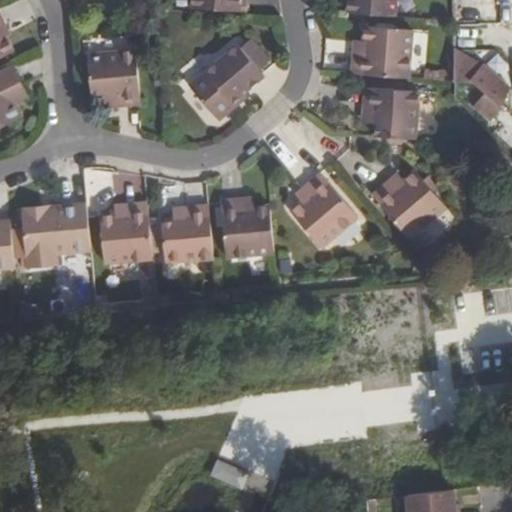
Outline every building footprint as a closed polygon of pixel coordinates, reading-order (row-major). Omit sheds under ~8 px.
[(189,0),(189,7),(244,11),(244,0),(189,0)] [(349,0),(349,15),(397,19),(398,0),(349,0)] [(463,0),(452,0),(453,11),(464,10),(463,0)] [(368,30),(367,43),(367,51),(357,51),(354,76),(411,81),(415,33),(368,30)] [(0,56),(9,52),(2,38),(0,34),(0,56)] [(184,84),(212,116),(242,90),(260,74),(233,42),(184,84)] [(358,43),(357,51),(367,51),(367,43),(358,43)] [(112,100),(113,107),(138,105),(134,49),(85,54),(89,94),(101,94),(102,101),(112,100)] [(486,94),(503,107),(507,102),(511,102),(511,89),(482,65),(454,52),(455,73),(467,79),(486,94)] [(11,66),(0,71),(0,126),(20,117),(16,107),(10,92),(20,87),(11,66)] [(27,102),(20,87),(10,92),(16,107),(27,102)] [(367,88),(365,113),(372,114),(371,125),(379,126),(378,138),(418,141),(421,92),(367,88)] [(242,90),(212,116),(215,120),(245,95),(242,90)] [(486,123),(503,107),(486,94),(473,109),(486,123)] [(112,100),(102,101),(102,108),(113,107),(112,100)] [(304,196),(299,200),(288,209),(317,247),(354,217),(318,172),(299,187),(304,196)] [(411,173),(401,182),(393,188),(387,180),(368,195),(405,241),(441,210),(411,173)] [(395,174),(387,180),(393,188),(401,182),(395,174)] [(293,192),(299,200),(304,196),(299,187),(293,192)] [(253,199),(245,200),(246,209),(253,208),(253,199)] [(246,209),(245,200),(221,201),(224,258),(271,255),(268,208),(253,208),(246,209)] [(103,262),(149,259),(145,202),(120,203),(120,213),(114,214),(99,215),(103,262)] [(211,260),(207,203),(181,205),(180,213),(170,213),(171,220),(159,222),(161,262),(211,260)] [(53,258),(87,255),(82,204),(47,207),(47,215),(19,217),(24,270),(53,267),(53,258)] [(170,205),(170,213),(180,213),(181,205),(170,205)] [(18,210),(19,217),(47,215),(47,207),(18,210)] [(0,270),(16,269),(11,219),(0,219),(0,270)] [(165,264),(167,279),(185,276),(183,262),(165,264)] [(457,511),(456,490),(410,498),(411,511),(457,511)]
